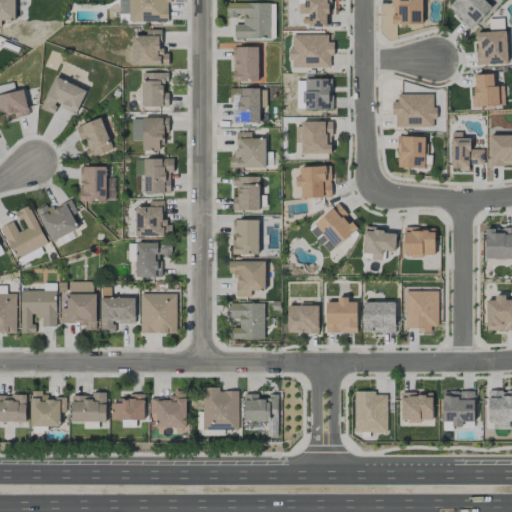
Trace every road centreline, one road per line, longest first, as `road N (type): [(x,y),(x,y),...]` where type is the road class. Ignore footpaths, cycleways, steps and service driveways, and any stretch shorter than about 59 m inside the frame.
road 1 (residential): [(204,359),(204,0)]
road 2 (residential): [(0,359),(284,359),(322,375)]
road 3 (residential): [(511,476),(346,465),(338,458),(333,386),(322,375)]
road 4 (secondary): [(511,479),(281,484)]
road 5 (residential): [(511,361),(307,365)]
road 6 (residential): [(362,0),(367,182)]
road 7 (secondary): [(281,484),(116,485)]
road 8 (residential): [(461,202),(461,364)]
road 9 (residential): [(511,193),(461,202),(378,192),(367,182)]
road 10 (residential): [(322,375),(315,386),(317,440),(281,484)]
